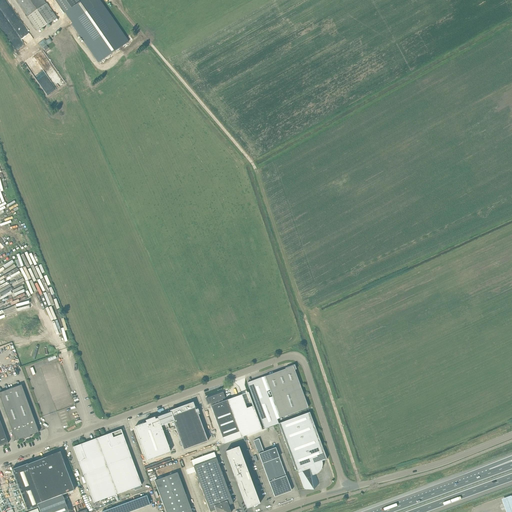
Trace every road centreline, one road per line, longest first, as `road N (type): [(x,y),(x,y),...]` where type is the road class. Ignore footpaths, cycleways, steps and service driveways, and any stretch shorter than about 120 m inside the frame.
road 1 (unclassified): [(0,461),(295,355),(346,488)]
road 2 (unclassified): [(511,434),(346,488)]
road 3 (unknown): [(240,511),(219,456),(240,444),(268,511)]
